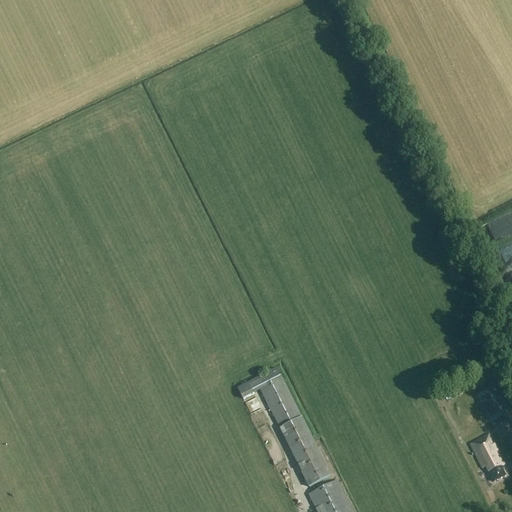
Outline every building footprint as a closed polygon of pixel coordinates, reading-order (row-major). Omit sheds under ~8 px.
[(281,379),(280,380),(275,370),(236,390),(242,402),(261,392),(309,488),(330,477),(281,379)] [(483,394),(478,397),(483,405),(488,402),(483,394)] [(262,395),(254,400),(258,406),(266,401),(262,395)] [(484,409),(490,420),(499,416),(493,405),(484,409)] [(484,410),(477,413),(482,423),(489,420),(484,410)] [(489,436),(471,445),(483,468),(486,467),(494,483),(506,476),(501,466),(504,465),(489,436)] [(352,511),(337,481),(309,495),(316,511),(352,511)]
